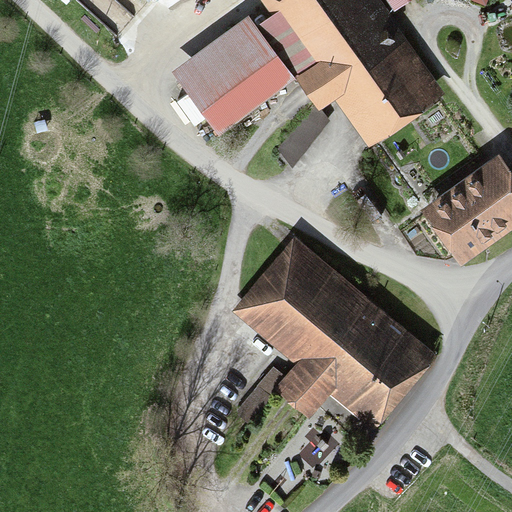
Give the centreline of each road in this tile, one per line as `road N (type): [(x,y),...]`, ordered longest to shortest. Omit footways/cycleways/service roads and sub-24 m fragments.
road 1 (unclassified): [(25,0),(170,134),(233,180),(476,306)]
road 2 (unclassified): [(318,511),(415,412),(476,306)]
road 3 (track): [(511,483),(415,412)]
